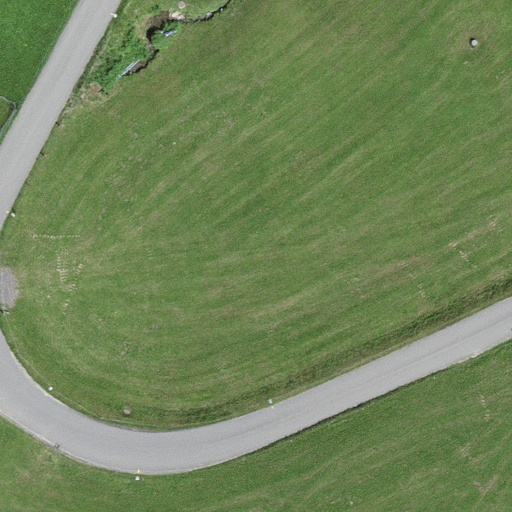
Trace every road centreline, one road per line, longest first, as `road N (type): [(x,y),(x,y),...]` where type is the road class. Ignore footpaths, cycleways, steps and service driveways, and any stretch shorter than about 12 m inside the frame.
road 1 (unclassified): [(511,317),(211,457),(146,461),(81,444),(0,377)]
road 2 (unclassified): [(0,188),(100,0)]
